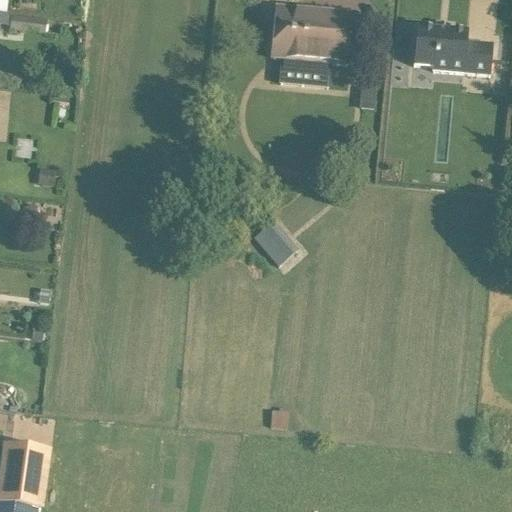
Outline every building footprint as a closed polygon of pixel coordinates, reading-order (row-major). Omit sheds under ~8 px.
[(330,70),(349,72),(354,19),(274,12),(269,64),(279,65),(278,76),(329,81),(330,70)] [(10,33),(46,34),(47,20),(10,19),(10,33)] [(434,32),(415,30),(412,70),(432,72),(431,75),(489,81),(491,48),(465,45),(466,35),(448,33),(448,28),(435,27),(434,32)] [(374,95),(360,93),(358,113),(372,114),(374,95)] [(54,174),(39,173),(37,188),(53,190),(54,174)] [(38,219),(32,207),(13,217),(19,229),(38,219)] [(272,224),(253,242),(279,270),(298,253),(272,224)] [(0,506),(37,511),(43,511),(51,452),(1,446),(0,454),(0,506)]
